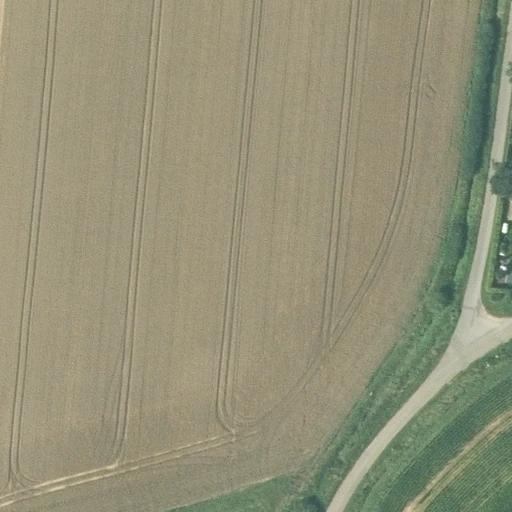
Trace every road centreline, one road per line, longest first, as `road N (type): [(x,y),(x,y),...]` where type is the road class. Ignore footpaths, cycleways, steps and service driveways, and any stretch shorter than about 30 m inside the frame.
road 1 (unclassified): [(511,78),(471,349)]
road 2 (unclassified): [(337,511),(368,452),(471,349)]
